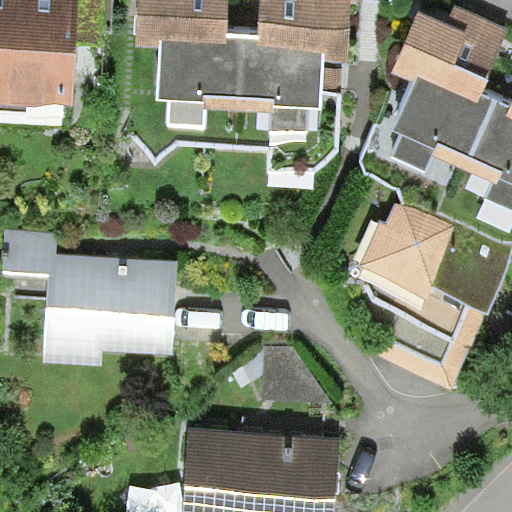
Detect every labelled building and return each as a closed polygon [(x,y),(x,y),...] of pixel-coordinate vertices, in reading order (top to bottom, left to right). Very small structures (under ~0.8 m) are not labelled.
[(74,0),(0,0),(0,78),(72,80),(74,28),(74,0)] [(103,0),(74,0),(74,28),(103,28),(103,0)] [(231,0),(138,0),(138,28),(157,28),(156,83),(166,83),(165,122),(206,123),(207,93),(241,94),(242,19),(231,19),(231,0)] [(259,0),(259,20),(242,19),(241,94),(272,95),(271,123),(310,124),(310,88),(322,88),(323,36),(350,36),(350,0),(259,0)] [(450,13),(419,0),(396,56),(415,64),(394,114),(404,118),(392,150),(426,163),(436,140),(467,154),(495,87),(481,81),(508,23),(455,1),(450,13)] [(511,94),(495,87),(467,154),(497,166),(487,190),(511,200),(511,94)] [(511,247),(511,243),(397,193),(363,261),(386,326),(377,346),(453,381),(474,334),(511,247)] [(58,230),(11,228),(9,273),(50,274),(48,345),(103,347),(103,333),(172,335),(175,250),(116,248),(58,246),(58,230)] [(338,511),(342,421),(191,415),(186,511),(338,511)]
